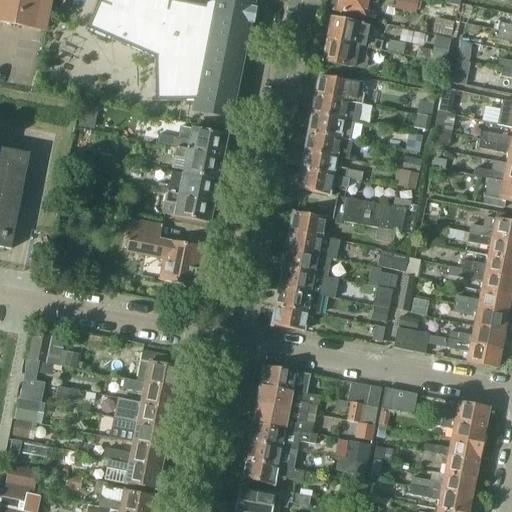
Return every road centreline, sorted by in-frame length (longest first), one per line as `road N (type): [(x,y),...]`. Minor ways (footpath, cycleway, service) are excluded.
road 1 (residential): [(224,338),(294,0)]
road 2 (residential): [(511,395),(224,338)]
road 3 (residential): [(224,338),(0,294)]
road 4 (residential): [(191,511),(224,338)]
